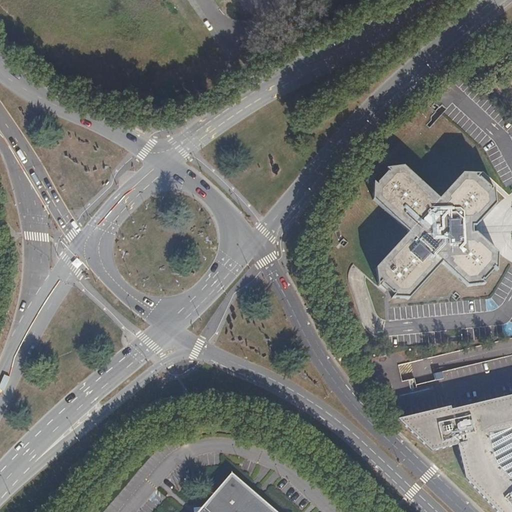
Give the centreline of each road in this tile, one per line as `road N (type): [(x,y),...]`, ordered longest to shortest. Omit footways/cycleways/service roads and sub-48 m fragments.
road 1 (secondary): [(253,245),(353,131),(498,0)]
road 2 (tertiary): [(469,511),(365,416),(253,245)]
road 3 (secondary): [(426,0),(284,81),(162,165)]
road 4 (tertiary): [(194,345),(325,417),(433,511)]
road 5 (unclassified): [(130,511),(170,464),(196,449),(222,447),(278,461),(331,511)]
road 6 (secondary): [(26,459),(61,446),(163,361),(194,345)]
road 7 (secondary): [(26,459),(168,331)]
road 8 (tertiary): [(162,165),(0,67)]
road 9 (tertiary): [(22,155),(40,314)]
road 10 (secondary): [(253,245),(162,165)]
road 11 (secondary): [(168,331),(253,245)]
